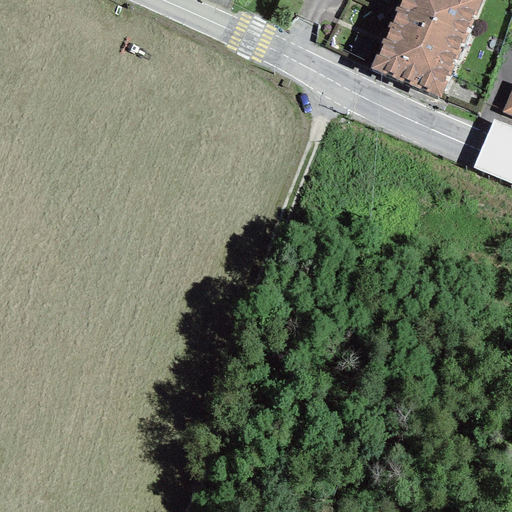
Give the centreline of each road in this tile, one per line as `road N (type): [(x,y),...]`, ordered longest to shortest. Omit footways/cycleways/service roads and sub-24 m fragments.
road 1 (tertiary): [(511,162),(159,0)]
road 2 (track): [(218,423),(312,121)]
